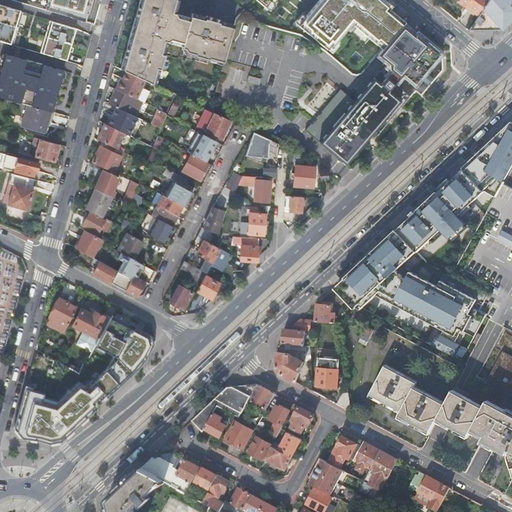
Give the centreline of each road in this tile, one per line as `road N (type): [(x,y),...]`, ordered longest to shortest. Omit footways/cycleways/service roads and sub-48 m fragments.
road 1 (residential): [(290,313),(511,103)]
road 2 (primary): [(492,64),(278,268)]
road 3 (residential): [(48,259),(119,0)]
road 4 (residential): [(75,511),(242,357)]
road 5 (primary): [(196,345),(29,489)]
road 6 (residential): [(331,413),(289,498),(180,438)]
road 7 (residential): [(511,508),(331,413)]
road 8 (residential): [(237,132),(146,314)]
road 9 (residential): [(0,437),(48,259)]
